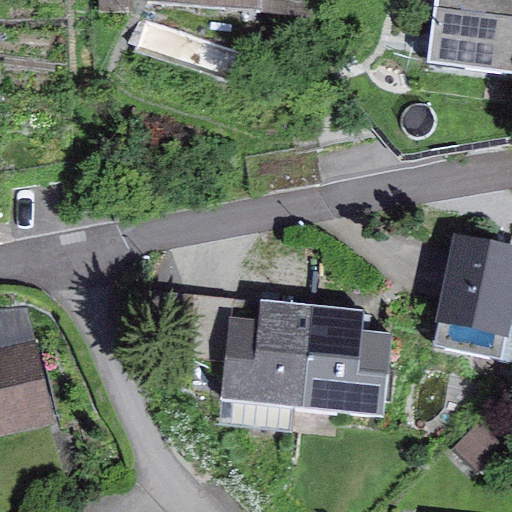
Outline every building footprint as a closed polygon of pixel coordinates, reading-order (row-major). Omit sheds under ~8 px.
[(149,0),(149,2),(259,12),(259,9),(304,13),(305,0),(149,0)] [(511,0),(437,0),(434,22),(492,29),(488,65),(511,67),(511,0)] [(310,150),(247,160),(253,194),(315,185),(310,150)] [(511,306),(511,260),(454,249),(434,348),(501,362),(511,306)] [(305,395),(313,309),(230,302),(230,305),(194,302),(189,359),(224,362),(222,387),(305,395)] [(313,309),(305,395),(337,398),(335,413),(383,417),(391,335),(346,331),(347,312),(313,309)] [(0,433),(48,423),(31,347),(0,353),(0,433)]
